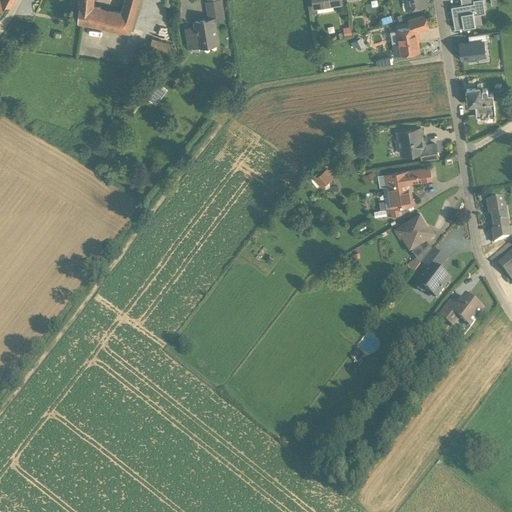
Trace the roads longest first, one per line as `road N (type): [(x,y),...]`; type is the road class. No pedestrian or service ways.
road 1 (track): [(449,57),(245,98),(0,413)]
road 2 (residential): [(439,0),(481,257),(511,310)]
